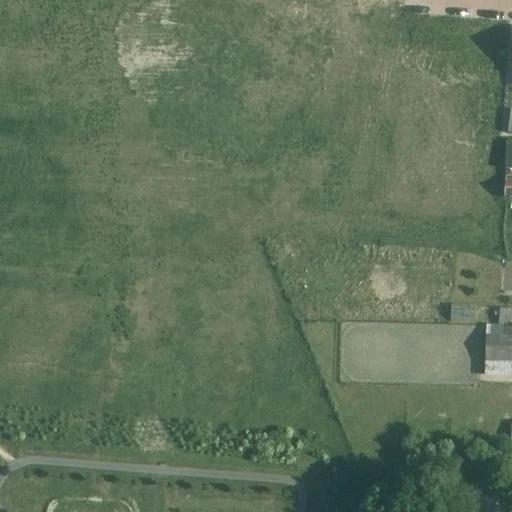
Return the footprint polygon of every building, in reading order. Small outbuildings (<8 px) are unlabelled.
[(91,8),(88,48),(111,50),(114,10),(91,8)] [(114,10),(111,50),(132,51),(135,12),(114,10)] [(135,12),(132,51),(154,53),(157,14),(135,12)] [(442,39),(476,41),(478,13),(443,12),(442,39)] [(157,14),(154,53),(175,55),(178,15),(157,14)] [(178,15),(175,55),(198,56),(201,17),(178,15)] [(228,19),(225,60),(254,63),(257,22),(228,19)] [(257,22),(254,63),(283,65),(286,24),(257,22)] [(286,24),(283,65),(312,67),(315,26),(286,24)] [(315,26),(312,67),(341,70),(344,29),(315,26)] [(0,64),(0,102),(13,103),(13,95),(22,95),(22,88),(0,87),(0,74),(20,75),(20,65),(0,64)] [(246,148),(243,188),(273,190),(276,150),(246,148)] [(276,150),(273,190),(301,193),(305,152),(276,150)] [(305,152),(301,193),(331,195),(334,155),(305,152)] [(511,238),(503,238),(503,263),(511,264),(511,238)] [(0,246),(0,288),(14,289),(12,304),(35,305),(39,263),(25,262),(26,249),(0,246)] [(65,252),(62,297),(96,300),(95,311),(111,312),(113,285),(99,284),(101,255),(65,252)] [(130,274),(127,312),(150,313),(151,300),(168,301),(171,260),(145,258),(144,275),(130,274)] [(171,260),(168,301),(185,303),(184,316),(207,318),(210,280),(196,279),(197,262),(171,260)] [(225,293),(223,321),(238,322),(239,311),(273,313),(277,269),(241,266),(239,295),(225,293)] [(37,309),(35,341),(108,344),(110,313),(37,309)] [(511,312),(499,312),(499,326),(511,326),(511,312)] [(470,356),(470,337),(460,337),(460,356),(470,356)] [(486,362),(485,375),(511,375),(511,338),(486,338),(486,362)] [(39,347),(38,383),(105,386),(107,350),(39,347)] [(38,389),(37,422),(102,423),(103,390),(38,389)] [(24,490),(96,493),(98,465),(25,462),(24,490)]
